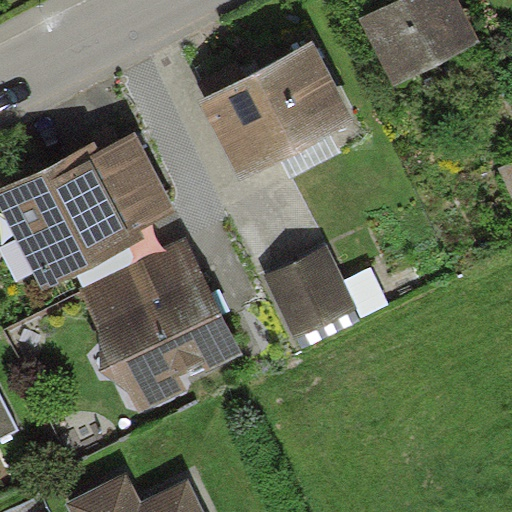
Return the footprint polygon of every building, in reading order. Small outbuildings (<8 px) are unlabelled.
[(360,0),(394,66),(480,23),(468,0),(360,0)] [(314,20),(197,79),(239,162),(356,103),(314,20)] [(96,124),(0,170),(0,190),(42,276),(145,226),(140,216),(177,198),(136,114),(100,131),(96,124)] [(511,155),(498,162),(511,190),(511,155)] [(189,227),(81,279),(140,402),(188,379),(183,367),(243,338),(189,227)] [(326,234),(264,264),(296,329),(358,298),(326,234)] [(0,384),(0,431),(19,422),(0,384)] [(211,511),(190,468),(140,492),(126,463),(66,491),(75,511),(211,511)]
